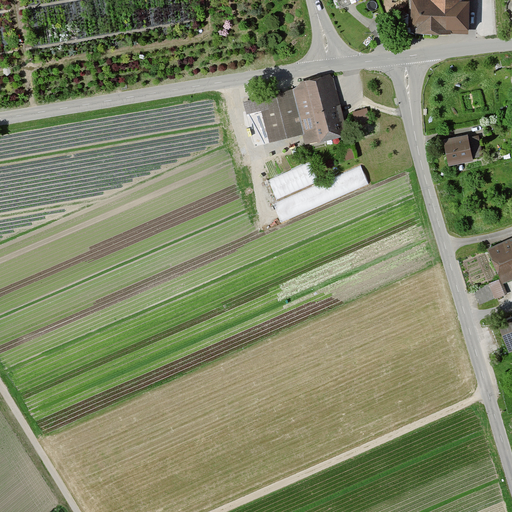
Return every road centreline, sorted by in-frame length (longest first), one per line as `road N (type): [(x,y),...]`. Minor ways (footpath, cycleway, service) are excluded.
road 1 (tertiary): [(403,56),(425,178),(511,475)]
road 2 (tertiary): [(332,65),(0,118)]
road 3 (track): [(218,511),(487,392)]
road 4 (track): [(77,511),(0,385)]
